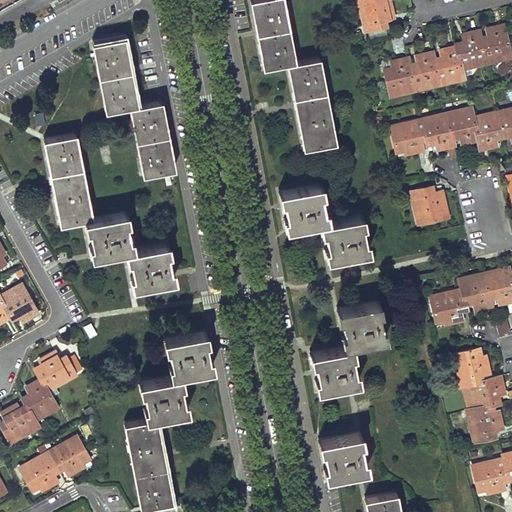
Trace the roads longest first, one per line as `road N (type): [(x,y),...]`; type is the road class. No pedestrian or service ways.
road 1 (residential): [(188,0),(285,511)]
road 2 (residential): [(0,362),(62,319),(0,204)]
